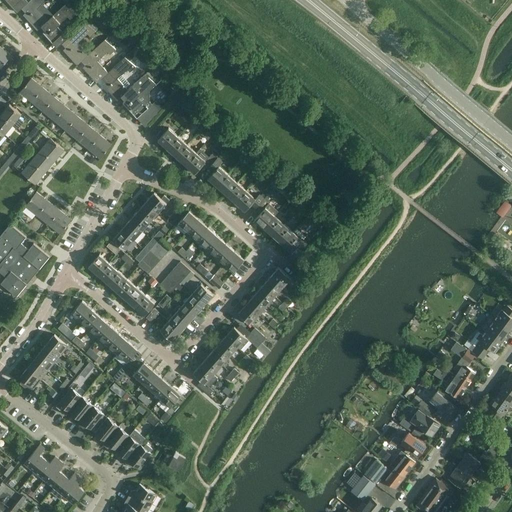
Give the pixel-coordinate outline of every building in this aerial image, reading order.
[(28,2),(26,0),(6,0),(18,12),(22,8),(28,2)] [(48,20),(48,19),(38,8),(46,0),(48,0),(50,2),(52,0),(30,0),(28,2),(22,8),(26,12),(23,14),(38,30),(42,26),(48,20)] [(68,37),(58,25),(61,23),(67,17),(70,20),(77,14),(76,13),(77,12),(68,2),(48,19),(48,20),(42,26),(46,30),(43,32),(57,47),(62,43),(68,37)] [(88,55),(88,54),(78,43),(88,34),(90,37),(96,31),(86,21),(68,37),(62,43),(66,47),(63,49),(77,65),(82,61),(88,55)] [(109,37),(108,38),(113,43),(115,42),(121,36),(116,31),(109,37)] [(102,78),(108,72),(98,61),(108,51),(110,54),(116,49),(113,46),(105,39),(88,54),(88,55),(82,61),(85,65),(83,67),(97,83),(102,79),(102,78)] [(0,47),(0,74),(1,75),(14,60),(10,56),(11,54),(1,46),(0,47)] [(130,52),(126,57),(130,60),(134,56),(130,52)] [(128,90),(118,78),(127,69),(130,72),(136,66),(130,60),(126,57),(125,57),(108,72),(102,78),(102,79),(105,83),(103,85),(117,100),(122,96),(121,96),(128,90)] [(161,59),(155,65),(170,79),(176,73),(161,59)] [(121,96),(122,96),(125,100),(123,102),(137,118),(152,104),(150,101),(149,90),(156,84),(145,74),(128,90),(121,96)] [(31,101),(43,87),(32,78),(20,92),(31,101)] [(43,110),(55,97),(43,87),(31,101),(43,110)] [(54,120),(65,106),(55,97),(43,110),(54,120)] [(1,114),(13,124),(21,114),(10,104),(1,114)] [(65,129),(77,116),(65,106),(54,120),(65,129)] [(0,130),(5,134),(13,124),(1,114),(0,115),(0,130)] [(189,124),(193,119),(189,115),(185,119),(189,124)] [(78,140),(90,126),(77,116),(65,129),(78,140)] [(193,119),(189,124),(194,128),(198,123),(193,119)] [(28,136),(31,139),(39,129),(36,126),(28,136)] [(89,149),(101,136),(90,126),(78,140),(89,149)] [(176,139),(178,136),(169,128),(158,140),(167,148),(176,139)] [(208,140),(212,135),(207,131),(203,135),(208,140)] [(22,149),(31,139),(28,136),(19,146),(22,149)] [(101,136),(89,149),(100,158),(111,144),(101,136)] [(185,147),(187,144),(178,136),(176,139),(167,148),(176,156),(185,147)] [(41,150),(55,161),(64,150),(51,138),(41,150)] [(194,155),(196,152),(187,144),(185,147),(176,156),(185,164),(194,155)] [(14,159),(22,149),(19,146),(11,156),(14,159)] [(45,172),(55,161),(41,150),(31,161),(45,172)] [(217,158),(218,157),(213,152),(206,161),(196,152),(194,155),(185,164),(195,173),(203,164),(208,168),(208,167),(217,158)] [(6,168),(14,159),(11,156),(3,165),(6,168)] [(93,156),(89,160),(95,165),(98,161),(93,156)] [(222,180),(228,174),(219,165),(223,161),(218,157),(217,158),(208,167),(208,168),(212,172),(208,178),(208,179),(208,180),(211,183),(213,183),(217,186),(222,180)] [(35,184),(45,172),(31,161),(22,172),(35,184)] [(245,173),(249,168),(245,164),(241,169),(245,173)] [(249,168),(245,173),(250,177),(254,173),(249,168)] [(231,188),(237,182),(228,174),(222,180),(217,186),(226,194),(231,188)] [(241,196),(246,190),(237,182),(231,188),(226,194),(235,202),(241,196)] [(269,222),(275,215),(278,211),(269,203),(277,193),(272,189),(265,198),(263,199),(254,209),(259,214),(254,219),(264,228),(269,222)] [(265,198),(260,193),(255,198),(246,190),(241,196),(235,202),(245,211),(250,205),(254,209),(263,199),(265,198)] [(37,215),(48,201),(36,191),(25,206),(37,215)] [(146,201),(158,212),(170,199),(164,195),(161,198),(154,192),(146,201)] [(37,215),(49,224),(60,210),(48,201),(37,215)] [(150,221),(158,212),(146,201),(138,210),(150,221)] [(292,214),(296,210),(291,206),(288,211),(292,214)] [(60,210),(49,224),(61,233),(72,219),(60,210)] [(142,230),(150,221),(138,210),(130,220),(142,230)] [(187,231),(198,218),(189,210),(178,222),(187,231)] [(296,210),(292,214),(296,218),(300,214),(296,210)] [(172,225),(181,215),(175,211),(167,220),(172,225)] [(278,230),(284,223),(275,215),(269,222),(264,228),(273,236),(278,230)] [(197,239),(208,227),(198,218),(187,231),(197,239)] [(134,240),(142,230),(130,220),(122,229),(134,240)] [(29,249),(21,243),(26,237),(10,223),(0,235),(0,236),(1,237),(0,238),(0,271),(6,277),(1,283),(17,296),(27,284),(26,283),(38,268),(40,269),(50,256),(34,243),(29,249)] [(287,238),(293,231),(284,223),(278,230),(273,236),(282,244),(287,238)] [(164,225),(160,230),(164,234),(169,229),(164,225)] [(206,247),(217,235),(208,227),(197,239),(206,247)] [(287,238),(282,244),(291,252),(296,247),(301,251),(311,239),(306,235),(306,236),(296,228),(293,231),(287,238)] [(126,249),(134,240),(122,229),(113,238),(126,249)] [(215,255),(226,243),(217,235),(206,247),(215,255)] [(156,243),(167,252),(172,246),(162,236),(161,237),(156,243)] [(116,254),(121,249),(111,240),(107,246),(116,254)] [(156,243),(154,246),(164,255),(166,252),(167,252),(156,243)] [(224,263),(235,251),(226,243),(215,255),(224,263)] [(48,244),(45,248),(50,252),(53,248),(48,244)] [(153,246),(150,250),(160,259),(164,255),(154,246),(153,246)] [(148,252),(146,255),(156,264),(158,261),(159,260),(160,259),(150,250),(148,252)] [(235,251),(224,263),(233,272),(244,259),(235,251)] [(130,266),(135,261),(125,253),(121,257),(130,266)] [(98,274),(109,262),(100,254),(88,266),(98,274)] [(145,256),(142,259),(152,268),(156,264),(146,255),(145,256)] [(138,264),(139,265),(144,270),(148,273),(152,268),(142,259),(140,262),(138,264)] [(180,261),(176,265),(187,274),(190,270),(180,261)] [(107,282),(118,270),(109,262),(98,274),(107,282)] [(172,270),(168,274),(179,284),(181,282),(181,281),(183,279),(185,276),(187,274),(176,265),(172,270)] [(270,276),(283,287),(291,278),(302,287),(306,282),(295,272),(291,277),(279,266),(270,276)] [(116,291),(127,278),(118,270),(107,282),(116,291)] [(170,293),(179,284),(168,274),(160,284),(169,292),(170,293)] [(219,288),(224,283),(214,274),(210,280),(219,288)] [(275,296),(283,287),(270,276),(262,285),(275,296)] [(148,282),(153,286),(157,281),(152,277),(148,282)] [(125,299),(136,286),(127,278),(116,291),(125,299)] [(193,293),(205,304),(213,294),(201,283),(193,293)] [(267,305),(275,296),(262,285),(254,294),(267,305)] [(135,307),(146,294),(136,286),(125,299),(135,307)] [(197,313),(205,304),(193,293),(184,302),(197,313)] [(146,294),(135,307),(144,315),(155,303),(146,294)] [(163,299),(167,303),(171,298),(167,294),(163,299)] [(259,314),(267,305),(254,294),(246,303),(259,314)] [(163,307),(167,303),(163,299),(158,303),(163,307)] [(81,321),(92,308),(82,300),(71,312),(81,321)] [(189,322),(197,313),(184,302),(180,306),(178,305),(174,309),(177,311),(189,322)] [(283,311),(287,306),(283,302),(278,307),(283,311)] [(251,323),(259,314),(246,303),(238,312),(251,323)] [(495,318),(509,329),(511,325),(511,309),(507,306),(504,311),(502,309),(498,314),(495,318)] [(90,329),(101,316),(92,308),(81,321),(90,329)] [(151,322),(152,321),(160,312),(154,308),(146,317),(151,322)] [(181,331),(189,322),(177,311),(168,320),(181,331)] [(490,314),(481,327),(485,330),(502,342),(503,341),(507,336),(505,334),(508,330),(509,329),(495,318),(490,314)] [(99,337),(110,325),(101,316),(90,329),(99,337)] [(273,327),(278,323),(273,318),(269,323),(273,327)] [(173,340),(181,331),(168,320),(160,329),(173,340)] [(67,336),(71,332),(72,330),(63,322),(58,328),(67,336)] [(108,345),(119,333),(110,325),(99,337),(108,345)] [(261,342),(250,332),(246,337),(234,326),(226,335),(238,347),(238,346),(241,349),(249,340),(257,347),(261,342)] [(250,332),(261,342),(266,337),(255,327),(250,332)] [(469,347),(473,351),(483,358),(487,353),(490,349),(495,352),(499,346),(502,342),(485,330),(485,331),(482,334),(479,332),(472,343),(469,347)] [(77,344),(81,340),(71,332),(67,336),(77,344)] [(117,353),(128,341),(119,333),(108,345),(117,353)] [(61,353),(68,345),(55,334),(48,342),(61,353)] [(230,356),(238,347),(226,335),(218,344),(230,356)] [(81,340),(77,344),(81,348),(85,343),(81,340)] [(124,374),(134,363),(129,358),(138,349),(128,341),(117,353),(127,361),(120,370),(124,374)] [(454,367),(471,379),(476,371),(468,366),(475,355),(456,341),(451,349),(462,357),(454,367)] [(55,362),(61,353),(48,342),(41,351),(54,361),(55,362)] [(222,365),(230,356),(218,344),(209,354),(222,365)] [(95,360),(99,356),(90,348),(86,352),(95,360)] [(440,349),(436,355),(443,360),(447,355),(440,349)] [(48,370),(55,362),(54,361),(41,351),(34,359),(47,370),(48,370)] [(214,374),(222,365),(209,354),(201,363),(214,374)] [(246,363),(251,358),(247,354),(242,359),(246,363)] [(99,356),(95,360),(100,364),(104,360),(99,356)] [(41,379),(48,370),(47,370),(34,359),(27,368),(41,379)] [(143,382),(153,370),(144,361),(139,367),(134,363),(124,374),(129,378),(133,374),(143,382)] [(217,377),(214,374),(201,363),(193,372),(202,380),(198,384),(209,395),(213,390),(209,386),(217,377)] [(80,368),(77,366),(74,364),(71,369),(76,373),(80,368)] [(465,388),(471,379),(454,367),(454,368),(458,371),(455,375),(446,368),(443,372),(465,388)] [(34,387),(41,379),(27,368),(20,376),(23,379),(20,383),(22,385),(30,392),(34,387)] [(230,372),(235,376),(239,372),(234,368),(230,372)] [(465,388),(443,372),(438,369),(437,368),(433,373),(441,379),(441,377),(445,380),(447,376),(448,377),(445,380),(450,383),(446,389),(458,398),(465,388)] [(152,390),(163,378),(153,370),(143,382),(152,390)] [(231,381),(235,376),(230,372),(226,377),(231,381)] [(161,398),(172,386),(163,378),(152,390),(161,398)] [(511,387),(506,383),(505,381),(501,387),(502,388),(499,393),(511,402),(511,387)] [(113,383),(109,388),(115,393),(119,388),(113,383)] [(172,386),(161,398),(170,406),(166,410),(167,411),(171,415),(186,398),(181,394),(172,386)] [(70,411),(82,396),(71,387),(56,405),(62,410),(65,406),(70,411)] [(405,397),(408,398),(414,390),(410,387),(403,396),(405,397)] [(53,388),(49,393),(55,398),(56,398),(59,394),(59,393),(53,388)] [(457,403),(439,389),(438,391),(437,390),(430,399),(439,407),(436,411),(445,418),(457,403)] [(142,401),(146,396),(142,393),(138,397),(142,401)] [(490,410),(486,416),(496,423),(499,425),(501,422),(503,420),(500,417),(503,413),(507,407),(509,409),(511,405),(511,404),(511,402),(499,393),(495,398),(494,396),(489,402),(494,406),(490,410)] [(357,394),(351,401),(358,406),(364,399),(357,394)] [(78,423),(93,405),(82,396),(70,411),(76,415),(73,419),(78,423)] [(146,396),(142,401),(147,405),(150,400),(146,396)] [(430,416),(435,410),(422,400),(417,406),(430,416)] [(93,405),(78,423),(83,428),(86,424),(92,429),(104,414),(93,405)] [(432,435),(441,424),(419,409),(411,420),(422,427),(421,428),(432,435)] [(167,411),(161,417),(166,421),(171,415),(167,411)] [(150,413),(146,418),(154,425),(158,419),(150,413)] [(103,444),(119,426),(107,417),(95,432),(101,436),(98,440),(103,444)] [(350,418),(347,423),(352,427),(356,422),(350,418)] [(0,435),(1,436),(8,427),(0,420),(0,435)] [(160,421),(155,427),(161,432),(166,426),(160,421)] [(117,450),(129,435),(119,426),(103,444),(109,449),(112,445),(117,450)] [(419,437),(422,432),(415,427),(412,432),(419,437)] [(418,454),(426,445),(409,432),(402,441),(418,454)] [(125,462),(140,444),(129,435),(117,450),(123,454),(120,458),(125,462)] [(158,436),(154,441),(158,445),(163,440),(158,436)] [(394,436),(390,441),(396,446),(400,440),(394,436)] [(34,471),(45,458),(40,454),(45,448),(40,443),(24,463),(34,471)] [(140,444),(125,462),(131,467),(134,463),(139,468),(151,453),(150,452),(153,449),(146,443),(144,447),(140,444)] [(382,447),(377,453),(387,461),(392,455),(382,447)] [(179,470),(186,457),(178,453),(179,452),(176,450),(174,453),(175,454),(169,464),(179,470)] [(490,463),(495,457),(485,450),(480,456),(490,463)] [(392,466),(405,475),(416,461),(406,454),(405,454),(402,452),(392,466)] [(474,471),(475,469),(480,461),(467,452),(460,461),(474,471)] [(44,479),(60,460),(55,456),(50,462),(45,458),(34,471),(44,479)] [(405,475),(392,466),(389,464),(387,467),(376,459),(365,473),(377,482),(381,477),(386,482),(387,481),(396,488),(405,475)] [(54,487),(65,474),(59,470),(65,464),(60,460),(44,479),(54,487)] [(482,474),(475,469),(474,471),(460,461),(455,468),(468,478),(472,472),(480,478),(482,474)] [(461,488),(468,478),(455,468),(448,478),(461,488)] [(64,495),(79,476),(75,472),(69,478),(65,474),(54,487),(51,491),(60,498),(63,494),(64,495)] [(363,499),(375,484),(364,475),(351,490),(363,499)] [(79,476),(64,495),(74,503),(84,490),(79,486),(84,480),(79,476)] [(427,491),(443,503),(449,494),(454,488),(441,479),(440,480),(436,478),(427,491)] [(129,497),(149,509),(157,494),(140,484),(135,493),(132,491),(129,497)] [(436,511),(443,503),(427,491),(417,504),(420,507),(419,508),(424,511),(436,511),(437,511),(436,511)] [(15,504),(19,507),(26,497),(23,495),(15,504)] [(146,511),(149,509),(129,497),(125,502),(128,504),(122,511),(146,511)] [(367,503),(360,511),(361,511),(375,511),(381,505),(372,497),(367,503)] [(195,505),(189,501),(186,507),(191,510),(195,505)]
